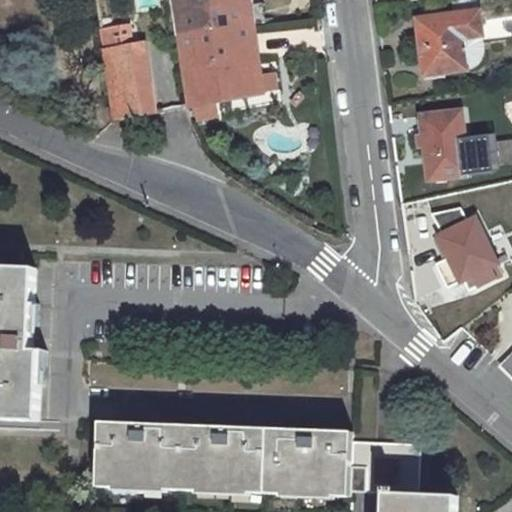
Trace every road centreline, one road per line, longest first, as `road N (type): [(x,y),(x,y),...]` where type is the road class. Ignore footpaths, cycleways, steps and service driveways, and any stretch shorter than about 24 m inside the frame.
road 1 (residential): [(340,281),(320,309),(285,313),(67,308),(60,388),(74,402),(337,416)]
road 2 (residential): [(0,120),(224,210),(340,281)]
road 3 (residential): [(347,0),(372,301)]
road 4 (residential): [(372,301),(511,428)]
